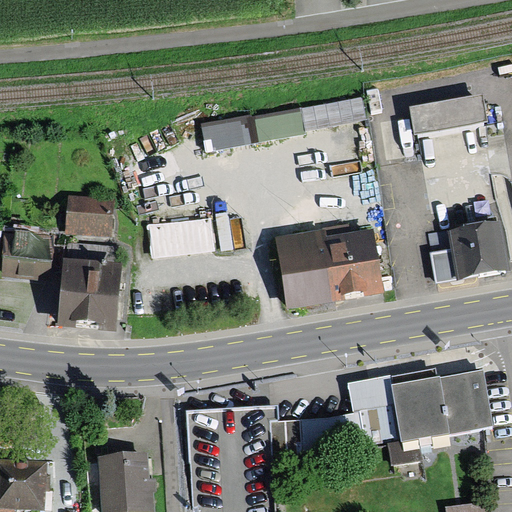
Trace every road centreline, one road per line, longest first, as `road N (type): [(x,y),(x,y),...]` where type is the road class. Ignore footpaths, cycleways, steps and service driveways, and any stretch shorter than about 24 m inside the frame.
road 1 (primary): [(0,360),(164,364),(509,309)]
road 2 (residential): [(458,0),(257,31),(0,56)]
